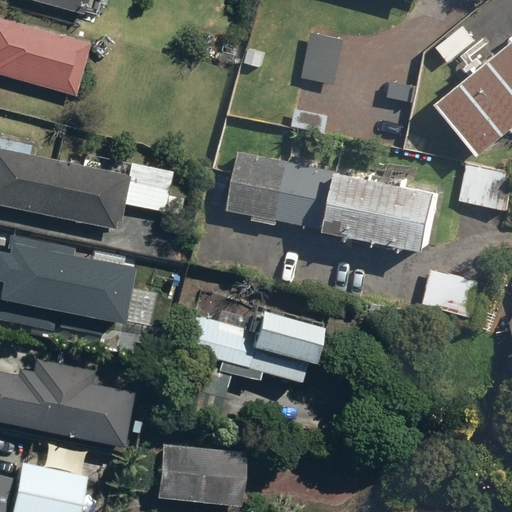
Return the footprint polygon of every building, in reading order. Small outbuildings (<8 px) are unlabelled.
[(79,0),(7,0),(74,18),(79,0)] [(0,84),(70,105),(74,91),(86,51),(0,26),(0,84)] [(475,42),(461,26),(436,48),(449,64),(475,42)] [(344,39),(311,33),(302,80),(335,87),(344,39)] [(474,161),(511,130),(511,39),(430,107),(474,161)] [(127,168),(123,185),(0,155),(0,211),(110,238),(117,208),(176,223),(180,202),(162,198),(167,178),(127,168)] [(229,214),(331,232),(431,250),(441,192),(364,178),(239,156),(229,214)] [(511,191),(511,171),(465,164),(458,204),(509,212),(511,191)] [(110,272),(0,251),(0,319),(98,338),(110,272)] [(476,282),(428,268),(416,306),(464,321),(476,282)] [(288,393),(292,376),(299,378),(313,332),(248,313),(244,327),(175,307),(146,403),(212,423),(224,381),(250,388),(252,382),(288,393)] [(0,430),(115,456),(126,406),(128,397),(87,388),(89,376),(28,363),(26,376),(11,372),(9,381),(0,378),(0,430)] [(232,511),(237,457),(152,449),(146,507),(203,511),(232,511)] [(47,456),(44,474),(11,468),(9,480),(0,478),(0,511),(72,511),(78,479),(76,479),(79,462),(47,456)]
